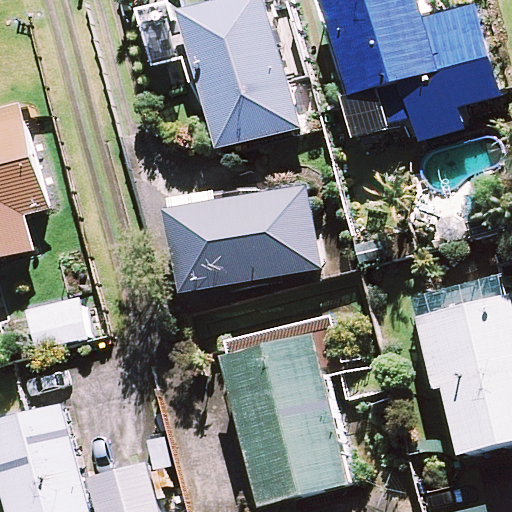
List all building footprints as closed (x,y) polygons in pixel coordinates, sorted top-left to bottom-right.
[(313,127),(283,0),(201,0),(180,5),(197,77),(210,74),(227,147),(313,127)] [(473,0),(436,10),(433,0),(340,0),(373,129),(420,117),(426,140),(472,128),(466,104),(510,93),(485,0),(473,0)] [(56,202),(30,101),(0,108),(0,255),(35,247),(25,210),(56,202)] [(325,265),(314,187),(181,207),(193,285),(325,265)] [(511,438),(511,291),(425,314),(443,384),(453,381),(471,449),(511,438)] [(93,339),(84,298),(32,310),(40,350),(93,339)] [(362,472),(322,321),(235,344),(275,495),(362,472)] [(99,511),(88,478),(68,402),(0,420),(0,479),(8,478),(16,511),(99,511)] [(88,478),(99,511),(188,511),(189,511),(187,511),(161,511),(148,462),(88,478)]
